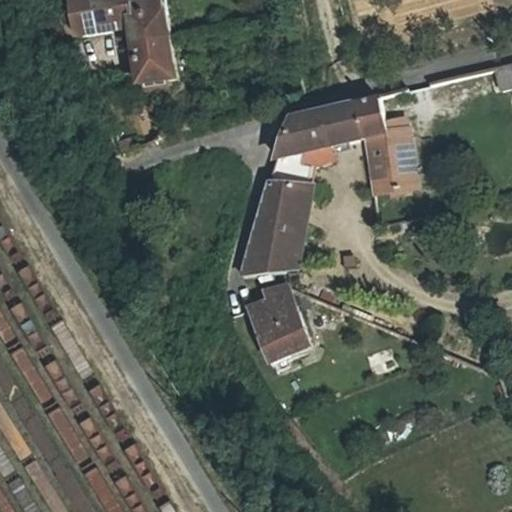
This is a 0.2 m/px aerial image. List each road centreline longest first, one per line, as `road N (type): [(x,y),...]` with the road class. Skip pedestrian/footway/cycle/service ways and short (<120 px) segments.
road 1 (unknown): [(0,77),(251,511)]
road 2 (residential): [(511,49),(286,109)]
road 3 (residential): [(286,109),(230,272),(240,300)]
road 4 (residential): [(286,109),(119,163)]
